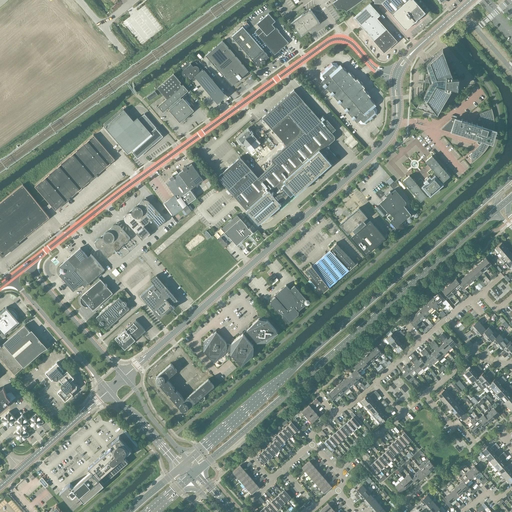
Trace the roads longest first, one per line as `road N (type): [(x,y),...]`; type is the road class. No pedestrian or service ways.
road 1 (unclassified): [(27,265),(331,40),(347,41),(373,67),(396,76)]
road 2 (secondary): [(511,177),(187,461)]
road 3 (unclassified): [(124,377),(384,143),(397,114),(396,76)]
road 4 (secondary): [(197,471),(495,210)]
road 5 (unclassified): [(11,278),(109,390)]
road 6 (unclassified): [(124,377),(27,265)]
